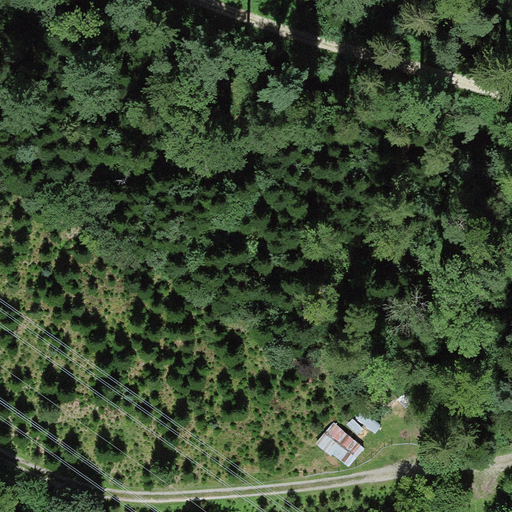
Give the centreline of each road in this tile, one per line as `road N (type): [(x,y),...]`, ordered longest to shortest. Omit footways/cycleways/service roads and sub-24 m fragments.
road 1 (track): [(511,459),(316,488),(125,493),(63,484),(0,454)]
road 2 (track): [(215,0),(511,93)]
